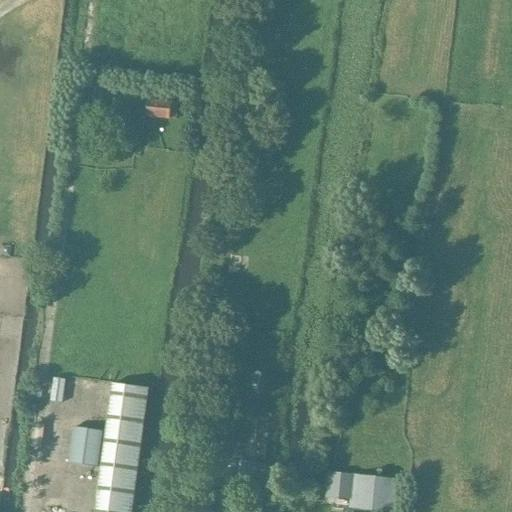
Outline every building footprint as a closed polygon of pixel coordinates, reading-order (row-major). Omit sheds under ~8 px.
[(170,119),(172,102),(148,99),(146,116),(170,119)] [(131,511),(148,389),(112,384),(94,511),(131,511)] [(74,428),(69,464),(97,468),(102,432),(74,428)] [(244,461),(241,481),(264,484),(266,464),(244,461)] [(352,475),(348,509),(357,510),(376,511),(392,511),(396,480),(361,477),(352,475)]
